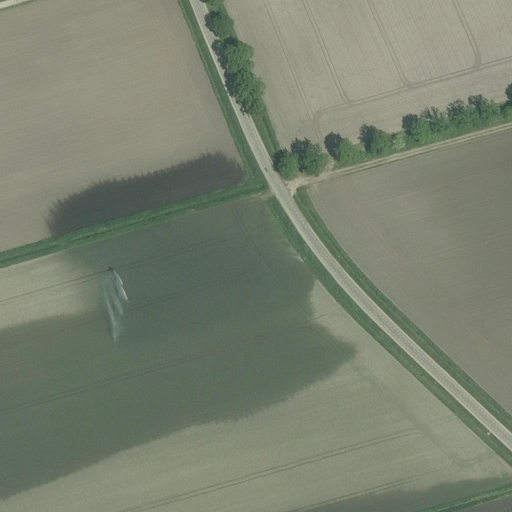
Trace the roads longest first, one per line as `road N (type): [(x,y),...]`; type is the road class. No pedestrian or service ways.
road 1 (tertiary): [(511,438),(324,252),(282,188),(196,0)]
road 2 (track): [(282,188),(511,123)]
